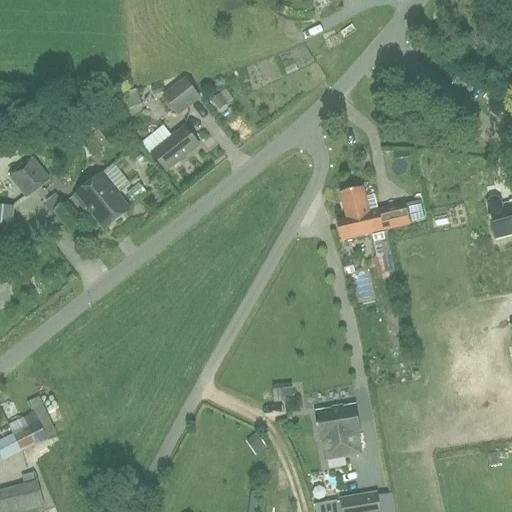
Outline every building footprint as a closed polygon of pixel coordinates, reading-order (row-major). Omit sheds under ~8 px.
[(447,94),(483,96),(485,66),(449,64),(447,94)] [(121,103),(138,96),(130,77),(113,84),(121,103)] [(184,77),(161,95),(178,116),(201,98),(184,77)] [(500,95),(511,96),(511,88),(501,86),(500,95)] [(218,109),(226,103),(218,94),(211,100),(218,109)] [(152,152),(166,171),(199,145),(184,126),(152,152)] [(50,179),(33,157),(11,175),(7,171),(0,176),(0,187),(11,200),(21,192),(26,198),(50,179)] [(103,172),(73,195),(89,215),(91,214),(104,230),(129,210),(117,194),(119,193),(103,172)] [(336,219),(341,238),(407,223),(403,204),(368,211),(362,187),(338,192),(344,217),(336,219)] [(45,201),(69,233),(83,222),(67,200),(63,203),(55,193),(45,201)] [(496,238),(511,233),(511,202),(502,205),(500,200),(495,197),(490,198),(487,203),(496,238)] [(453,208),(439,208),(438,223),(452,223),(453,208)] [(370,235),(376,258),(391,254),(385,231),(370,235)] [(38,237),(39,253),(57,251),(56,236),(38,237)] [(342,261),(344,273),(354,271),(352,259),(342,261)] [(0,280),(2,297),(24,294),(21,271),(0,273),(0,280)] [(472,285),(406,301),(415,338),(481,322),(472,285)] [(487,423),(511,419),(511,403),(485,407),(487,423)] [(315,412),(318,425),(316,425),(317,428),(318,428),(320,440),(323,439),(325,453),(343,450),(344,456),(360,453),(356,434),(360,433),(355,405),(315,412)] [(0,454),(2,460),(47,438),(34,411),(7,424),(8,424),(0,427),(0,437),(11,432),(12,433),(0,439),(0,454)] [(263,443),(257,435),(247,442),(253,450),(263,443)] [(37,479),(0,489),(0,511),(19,511),(44,506),(37,479)] [(376,493),(340,499),(342,511),(393,511),(390,492),(376,494),(376,493)] [(337,511),(336,501),(315,505),(316,511),(337,511)]
